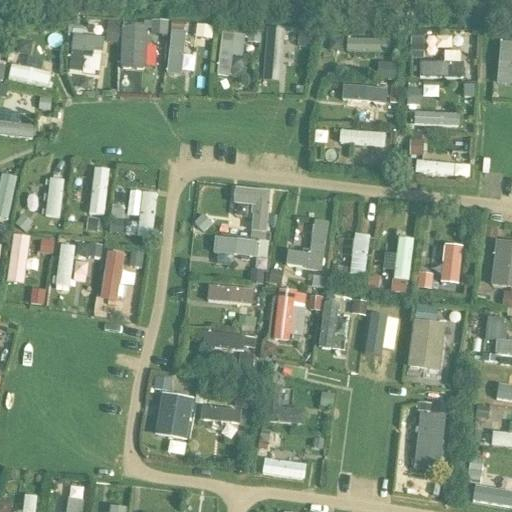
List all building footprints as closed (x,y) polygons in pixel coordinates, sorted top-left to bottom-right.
[(127,24),(126,66),(151,67),(151,24),(127,24)] [(173,26),(172,70),(191,71),(192,26),(173,26)] [(278,75),(303,76),(304,28),(279,27),(278,75)] [(94,94),(94,75),(107,75),(109,32),(80,31),(78,94),(94,94)] [(237,57),(250,58),(250,51),(267,51),(267,34),(227,34),(226,78),(237,79),(237,57)] [(359,55),(393,54),(393,41),(349,42),(349,68),(359,68),(359,55)] [(503,82),(511,82),(511,41),(504,42),(503,82)] [(449,59),(425,62),(427,80),(452,77),(449,59)] [(15,65),(13,83),(59,88),(61,70),(15,65)] [(127,80),(127,95),(139,95),(140,81),(127,80)] [(347,108),(392,105),(390,85),(346,88),(347,108)] [(437,95),(415,94),(415,105),(437,106),(437,95)] [(418,115),(419,130),(464,129),(464,113),(418,115)] [(0,141),(34,142),(34,120),(0,119),(0,141)] [(391,129),(344,127),(344,147),(390,149),(391,129)] [(472,150),(472,135),(456,136),(456,151),(472,150)] [(412,155),(427,155),(427,141),(413,141),(412,155)] [(114,221),(114,170),(96,170),(97,221),(114,221)] [(28,200),(25,216),(65,222),(70,192),(54,189),(52,204),(28,200)] [(256,231),(272,231),(272,190),(242,189),(242,215),(256,215),(256,231)] [(143,196),(142,231),(157,232),(158,196),(143,196)] [(490,239),(501,240),(504,222),(492,221),(490,239)] [(311,235),(310,252),(293,251),(293,272),(330,273),(332,223),(318,222),(317,235),(311,235)] [(373,277),(375,236),(356,236),(355,277),(373,277)] [(400,237),(399,281),(416,281),(417,237),(400,237)] [(511,237),(498,237),(497,282),(511,282),(511,237)] [(69,255),(85,254),(84,239),(68,240),(69,255)] [(220,239),(220,254),(264,255),(264,240),(220,239)] [(24,241),(23,280),(40,281),(41,242),(24,241)] [(439,279),(464,279),(465,243),(445,243),(445,271),(421,271),(421,288),(439,288),(439,279)] [(126,301),(127,253),(108,253),(108,301),(126,301)] [(62,285),(72,287),(75,270),(77,271),(79,257),(67,255),(62,285)] [(216,312),(258,309),(257,288),(214,291),(216,312)] [(278,340),(306,341),(307,311),(313,312),(314,293),(279,292),(278,340)] [(404,304),(399,321),(412,324),(416,308),(404,304)] [(371,355),(388,355),(390,311),(373,311),(371,355)] [(416,316),(415,367),(445,367),(447,317),(416,316)] [(499,354),(511,354),(511,336),(499,337),(499,354)] [(511,404),(511,382),(498,383),(499,405),(511,404)] [(274,427),(309,428),(309,414),(287,413),(288,387),(274,387),(274,427)] [(165,397),(164,441),(193,442),(194,398),(165,397)] [(233,432),(233,441),(246,440),(245,409),(207,410),(208,433),(233,432)] [(422,463),(444,464),(445,413),(424,412),(422,463)] [(511,427),(479,427),(478,440),(511,441),(511,427)] [(267,453),(267,481),(312,481),(312,463),(289,463),(289,452),(267,453)] [(42,511),(45,499),(30,497),(28,510),(19,509),(18,511),(42,511)] [(73,501),(72,511),(86,511),(87,502),(73,501)]
